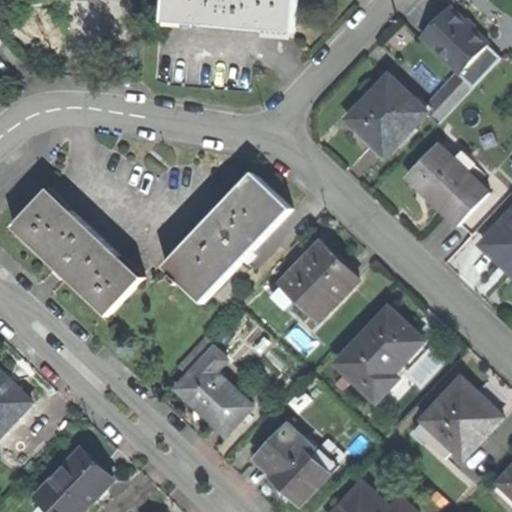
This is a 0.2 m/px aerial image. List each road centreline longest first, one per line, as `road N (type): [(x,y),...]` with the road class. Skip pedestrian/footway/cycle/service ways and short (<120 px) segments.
road 1 (residential): [(274,132),(511,354)]
road 2 (residential): [(9,299),(44,318),(246,511)]
road 3 (residential): [(9,299),(28,336),(210,511)]
road 4 (residential): [(0,138),(68,107),(274,132)]
road 5 (residential): [(403,0),(274,132)]
